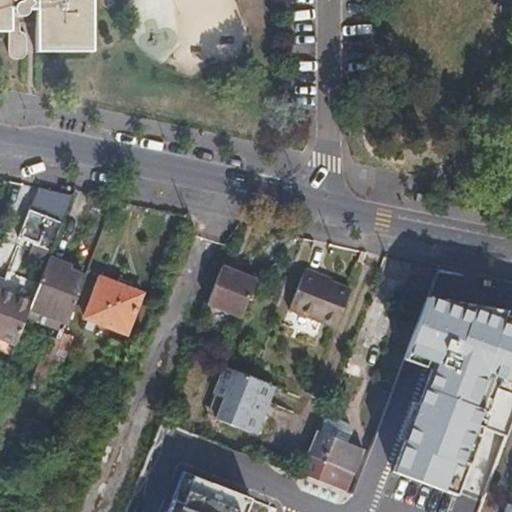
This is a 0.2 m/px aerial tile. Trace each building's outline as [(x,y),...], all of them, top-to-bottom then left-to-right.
[(0,0),(0,26),(7,26),(7,32),(7,54),(7,56),(9,57),(23,58),(24,55),(24,33),(20,31),(17,30),(17,17),(36,17),(36,46),(89,47),(89,0),(0,0)] [(37,189),(18,240),(51,253),(71,202),(37,189)] [(32,302),(29,310),(68,325),(86,278),(69,272),(71,266),(50,258),(32,302)] [(253,284),(220,271),(205,310),(238,322),(253,284)] [(328,330),(344,289),(301,273),(285,313),(328,330)] [(101,279),(86,319),(125,334),(140,295),(101,279)] [(350,291),(344,289),(328,330),(334,332),(350,291)] [(0,339),(16,345),(29,310),(32,302),(0,290),(0,339)] [(507,439),(511,424),(511,312),(457,303),(455,308),(440,303),(428,298),(404,361),(416,365),(432,371),(393,474),(457,498),(482,429),(507,439)] [(217,399),(228,371),(221,368),(210,396),(217,399)] [(272,388),(228,371),(217,399),(220,400),(213,419),(246,432),(253,413),(262,417),(272,388)] [(321,421),(317,432),(345,443),(349,432),(346,424),(329,417),(321,421)] [(345,443),(317,432),(300,474),(351,495),(356,481),(346,477),(350,466),(357,469),(364,450),(345,443)] [(246,511),(251,500),(179,473),(164,511),(246,511)]
